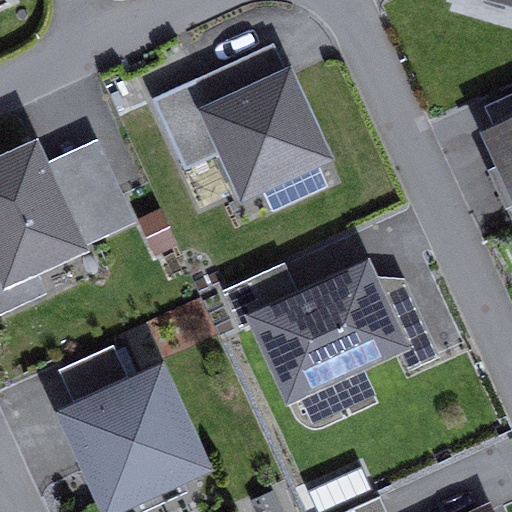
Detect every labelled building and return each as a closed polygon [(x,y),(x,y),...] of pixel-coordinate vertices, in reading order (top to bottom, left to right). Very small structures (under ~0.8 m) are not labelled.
[(0,0),(0,8),(11,3),(9,0),(0,0)] [(213,113),(288,78),(273,45),(197,79),(213,113)] [(288,78),(213,113),(197,79),(153,99),(185,171),(228,151),(246,190),(260,184),(273,212),(328,186),(316,158),(323,155),(288,78)] [(497,134),(511,127),(511,94),(485,107),(497,134)] [(511,127),(497,134),(492,137),(506,168),(496,172),(510,202),(511,200),(511,127)] [(67,219),(121,195),(97,143),(43,167),(67,219)] [(121,195),(67,219),(43,167),(35,148),(0,163),(0,283),(33,268),(134,222),(121,195)] [(0,312),(44,292),(33,268),(0,283),(0,312)] [(365,268),(296,299),(282,268),(227,293),(242,326),(256,320),(290,395),(303,390),(357,365),(401,345),(370,278),(365,268)] [(411,367),(437,356),(404,283),(370,278),(401,345),(411,367)] [(66,387),(74,402),(128,378),(114,346),(59,371),(66,387)] [(303,390),(316,419),(371,394),(357,365),(303,390)] [(159,374),(68,415),(110,506),(130,497),(180,474),(201,465),(159,374)] [(130,497),(137,511),(144,511),(188,492),(180,474),(130,497)] [(387,511),(380,497),(347,511),(387,511)]
